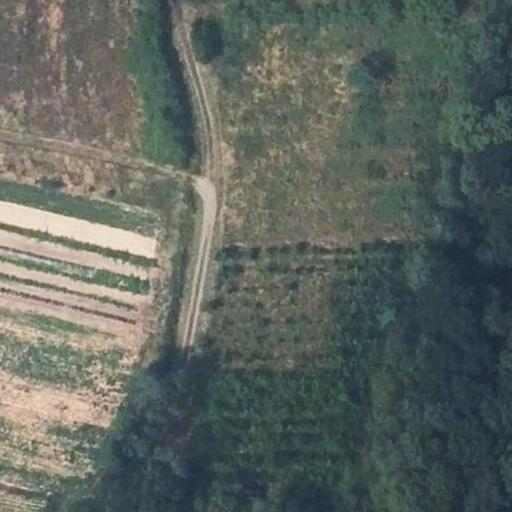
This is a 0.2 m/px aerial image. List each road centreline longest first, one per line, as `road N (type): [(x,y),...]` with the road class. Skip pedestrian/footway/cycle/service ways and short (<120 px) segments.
road 1 (track): [(120,511),(182,365),(211,194),(209,125),(172,0)]
road 2 (track): [(211,194),(156,150),(0,121)]
